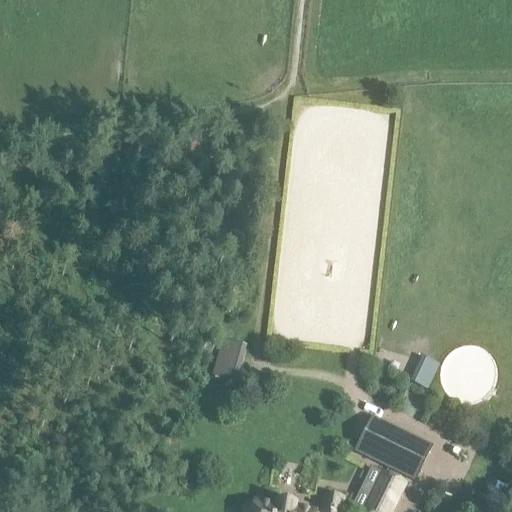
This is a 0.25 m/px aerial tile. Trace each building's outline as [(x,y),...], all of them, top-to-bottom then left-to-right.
[(219,355),(212,378),(236,384),(242,361),(246,349),(222,342),(219,355)] [(408,375),(422,382),(434,360),(420,353),(408,375)] [(378,412),(381,400),(352,392),(349,404),(378,412)] [(432,448),(419,442),(371,419),(354,455),(414,484),(432,448)] [(301,432),(284,434),(282,420),(269,422),(274,462),(304,458),(301,432)] [(380,473),(360,511),(394,511),(407,486),(380,473)] [(242,511),(241,511),(342,511),(344,500),(322,496),(319,511),(294,511),(295,509),(275,506),(274,509),(255,506),(254,508),(248,507),(242,511)]
